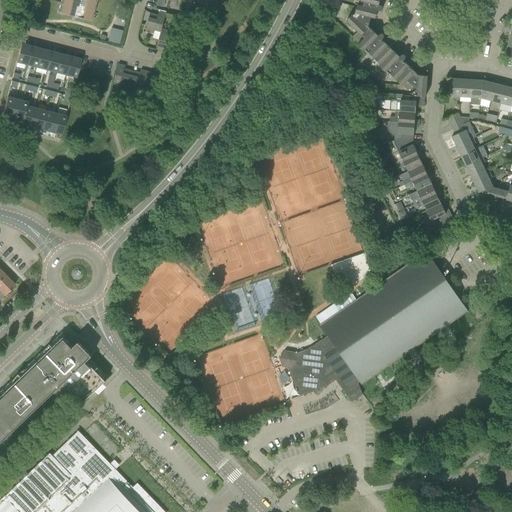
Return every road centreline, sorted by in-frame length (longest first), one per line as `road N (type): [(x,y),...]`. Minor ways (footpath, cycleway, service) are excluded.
road 1 (tertiary): [(133,221),(218,127),(295,0)]
road 2 (tertiary): [(263,509),(103,335)]
road 3 (residential): [(434,64),(431,137),(467,210),(511,264)]
road 4 (residential): [(131,60),(0,26)]
